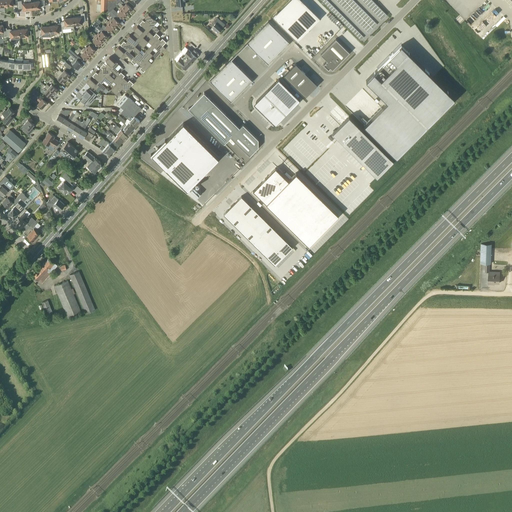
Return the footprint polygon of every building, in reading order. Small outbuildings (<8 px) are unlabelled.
[(45,5),(44,0),(40,0),(41,2),(40,2),(40,1),(31,2),(32,9),(41,8),(40,5),(45,5)] [(116,1),(116,0),(96,0),(96,3),(101,4),(100,11),(110,12),(117,4),(120,1),(116,1)] [(301,0),(288,0),(272,17),(297,41),(320,18),(301,0)] [(321,0),(360,39),(361,40),(364,37),(326,0),(321,0)] [(335,0),(368,33),(377,24),(352,0),(335,0)] [(361,0),(381,20),(386,15),(371,0),(361,0)] [(18,1),(18,4),(18,8),(23,7),(23,10),(32,9),(31,2),(23,3),(23,4),(22,4),(21,1),(18,1)] [(123,5),(121,8),(127,14),(132,9),(126,4),(124,6),(123,5)] [(123,19),(127,14),(121,8),(119,10),(120,11),(118,13),(116,12),(117,12),(113,9),(111,11),(116,15),(119,19),(121,17),(123,19)] [(73,18),(74,25),(82,24),(82,21),(85,21),(85,14),(81,14),(81,17),(73,18)] [(159,30),(154,25),(157,22),(148,14),(145,18),(147,19),(145,22),(152,28),(157,33),(159,30)] [(109,21),(115,27),(120,22),(114,17),(112,20),(111,19),(109,21)] [(74,29),(74,25),(73,18),(64,19),(65,22),(61,23),(61,24),(62,24),(62,29),(71,28),(74,29)] [(218,33),(225,25),(217,18),(210,25),(212,27),(218,33)] [(145,22),(143,20),(139,24),(141,25),(139,28),(146,34),(151,39),(154,36),(149,31),(152,28),(145,22)] [(111,32),(115,27),(109,21),(107,24),(107,25),(105,27),(111,32)] [(268,21),(247,43),(268,64),(289,42),(268,21)] [(412,21),(406,24),(410,34),(416,31),(412,21)] [(63,33),(62,29),(62,24),(61,24),(58,24),(58,25),(50,26),(51,37),(59,33),(61,33),(63,33)] [(43,37),(51,37),(50,26),(41,27),(41,31),(38,31),(39,38),(43,37)] [(139,28),(137,26),(134,30),(136,32),(133,34),(146,45),(148,42),(143,37),(146,34),(139,28)] [(32,38),(31,32),(28,32),(27,29),(19,30),(20,36),(28,35),(28,39),(32,38)] [(11,37),(16,37),(17,41),(20,40),(20,36),(19,30),(10,31),(10,30),(7,30),(7,37),(11,36),(11,37)] [(96,35),(103,41),(107,36),(102,31),(100,34),(99,33),(96,35)] [(215,39),(206,31),(204,32),(213,40),(215,39)] [(161,40),(158,38),(160,36),(156,33),(154,36),(151,39),(148,42),(152,45),(147,50),(150,52),(155,48),(154,48),(161,40)] [(143,48),(146,45),(133,34),(131,36),(129,35),(126,39),(128,40),(135,46),(138,43),(143,48)] [(99,46),(103,41),(96,35),(94,38),(95,39),(93,41),(99,46)] [(153,56),(156,58),(165,48),(163,46),(166,42),(162,38),(161,40),(154,48),(155,48),(158,51),(153,56)] [(330,67),(332,69),(349,52),(336,39),(321,54),(328,61),(326,63),(326,62),(323,64),(328,69),(330,67)] [(140,51),(135,46),(128,40),(126,43),(124,41),(120,45),(122,46),(129,53),(130,53),(132,49),(137,54),(139,52),(140,51)] [(458,97),(405,43),(369,79),(391,100),(367,124),(400,156),(458,97)] [(85,49),(91,54),(95,50),(90,45),(87,47),(86,46),(85,49)] [(135,57),(130,53),(129,53),(122,46),(120,49),(118,47),(115,51),(120,56),(123,60),(127,55),(132,60),(135,57)] [(189,50),(187,48),(185,47),(175,59),(176,61),(180,64),(186,70),(197,57),(199,54),(194,50),(192,53),(189,50)] [(86,60),(91,54),(85,49),(82,51),(83,52),(81,55),(86,60)] [(139,65),(150,52),(147,50),(143,55),(139,52),(137,54),(135,57),(132,60),(131,61),(135,64),(136,63),(139,65)] [(74,52),(71,55),(76,60),(74,62),(73,61),(71,63),(78,69),(82,64),(80,62),(82,59),(77,55),(74,52)] [(153,55),(150,52),(139,65),(141,67),(140,69),(143,72),(152,63),(148,60),(153,55)] [(115,69),(119,64),(115,61),(115,62),(109,57),(106,61),(108,63),(106,65),(105,65),(113,71),(112,72),(117,76),(120,73),(115,69)] [(15,62),(14,62),(14,59),(9,58),(9,61),(8,61),(7,68),(10,69),(10,68),(15,68),(15,62)] [(252,80),(242,70),(231,59),(210,80),(231,101),(252,80)] [(31,63),(29,63),(29,60),(24,60),(24,63),(23,63),(23,70),(26,70),(26,69),(31,69),(31,63)] [(105,65),(106,65),(104,63),(100,67),(102,69),(100,71),(112,82),(113,81),(115,79),(110,75),(112,72),(113,71),(105,65)] [(316,85),(316,83),(296,64),(284,76),(305,96),(316,85)] [(71,75),(73,73),(70,70),(69,71),(66,68),(65,70),(64,70),(62,72),(60,70),(58,71),(67,80),(71,75)] [(64,84),(67,80),(58,71),(57,73),(59,76),(57,78),(64,84)] [(110,85),(112,82),(100,71),(98,74),(96,72),(92,76),(94,77),(101,84),(102,84),(104,80),(110,85)] [(125,75),(121,72),(120,73),(117,76),(115,79),(113,81),(116,84),(111,90),(114,93),(125,80),(123,77),(125,75)] [(107,88),(102,84),(101,84),(94,77),(92,80),(90,78),(87,82),(96,90),(99,87),(104,91),(107,88)] [(257,107),(268,118),(269,119),(270,120),(271,120),(272,120),(272,121),(273,121),(274,121),(275,121),(276,121),(277,121),(278,121),(278,120),(279,120),(280,120),(281,119),(282,118),(300,100),(279,79),(257,100),(257,101),(256,101),(256,102),(256,103),(256,104),(256,105),(256,106),(257,107)] [(125,92),(133,83),(130,80),(128,82),(125,80),(114,93),(116,95),(122,89),(125,92)] [(45,86),(55,94),(58,90),(52,84),(50,86),(47,84),(45,86)] [(51,98),(55,94),(45,86),(44,88),(47,90),(44,92),(51,98)] [(91,89),(89,91),(87,90),(83,95),(84,95),(82,97),(84,98),(81,101),(86,106),(93,97),(94,98),(97,95),(91,89)] [(202,93),(189,107),(187,107),(223,142),(229,136),(248,154),(257,146),(257,138),(241,123),(238,126),(202,91),(202,93)] [(40,102),(37,105),(42,109),(47,103),(39,96),(37,99),(40,102)] [(140,121),(134,116),(141,108),(128,97),(126,100),(123,98),(118,104),(121,107),(119,110),(121,112),(128,119),(128,118),(131,121),(136,125),(140,121)] [(5,109),(2,113),(3,114),(6,116),(2,120),(8,125),(14,117),(12,115),(14,112),(9,107),(6,110),(5,109)] [(70,110),(65,110),(64,111),(62,109),(55,120),(61,124),(65,118),(70,110)] [(68,120),(65,118),(61,124),(67,128),(77,112),(76,111),(75,114),(72,113),(68,120)] [(72,131),(79,120),(76,118),(77,116),(78,116),(80,113),(77,112),(67,128),(72,131)] [(126,121),(123,119),(120,116),(118,118),(124,123),(132,130),(136,125),(131,121),(128,118),(128,119),(126,121)] [(350,117),(333,133),(377,177),(393,160),(350,117)] [(84,137),(87,132),(84,130),(91,119),(89,118),(88,118),(86,121),(78,135),(83,138),(84,137)] [(23,129),(29,135),(34,130),(32,128),(34,125),(28,119),(23,125),(25,126),(23,129)] [(78,135),(86,121),(84,120),(82,122),(79,120),(72,131),(78,135)] [(124,123),(122,126),(120,128),(122,130),(127,135),(132,130),(124,123)] [(183,123),(152,155),(187,189),(219,158),(183,123)] [(114,127),(111,129),(118,134),(123,139),(127,135),(122,130),(120,128),(118,126),(116,128),(114,127)] [(296,145),(307,133),(303,129),(292,140),(296,145)] [(26,144),(10,130),(3,138),(18,152),(26,144)] [(88,131),(88,130),(87,132),(84,137),(89,141),(93,134),(88,131)] [(49,145),(50,144),(55,147),(59,141),(54,138),(55,136),(49,132),(43,142),(49,145)] [(109,135),(108,135),(119,144),(123,139),(118,134),(116,137),(110,132),(109,135)] [(110,144),(109,144),(115,149),(119,144),(108,135),(107,137),(112,141),(110,144)] [(110,154),(115,149),(109,144),(105,141),(100,149),(109,154),(110,154)] [(66,154),(73,146),(68,142),(60,150),(62,152),(63,151),(66,154)] [(73,146),(66,154),(69,156),(68,157),(73,161),(77,156),(75,154),(78,151),(73,146)] [(6,150),(14,157),(17,154),(10,147),(6,150)] [(57,149),(52,155),(55,158),(60,152),(57,149)] [(83,166),(86,168),(87,166),(95,157),(87,151),(82,157),(87,161),(83,166)] [(95,157),(87,166),(95,172),(101,165),(101,163),(95,157)] [(276,168),(254,191),(308,245),(338,215),(296,173),(289,181),(276,168)] [(63,182),(64,182),(67,179),(71,182),(73,180),(67,174),(68,173),(65,170),(61,175),(65,179),(63,182)] [(50,188),(54,183),(46,177),(43,182),(50,188)] [(59,188),(59,189),(61,191),(62,191),(65,193),(67,191),(69,193),(72,189),(70,187),(72,184),(71,182),(67,179),(64,182),(59,188)] [(33,186),(41,192),(42,191),(38,180),(33,186)] [(6,184),(4,182),(1,185),(1,184),(0,185),(0,191),(1,193),(3,196),(8,190),(8,191),(11,188),(6,184)] [(11,194),(8,197),(3,202),(8,207),(10,205),(13,203),(15,205),(25,194),(22,192),(15,199),(11,194)] [(55,196),(50,201),(49,200),(46,202),(49,209),(54,204),(60,210),(64,205),(55,196)] [(294,248),(242,197),(225,215),(276,266),(294,248)] [(13,208),(8,214),(13,219),(20,211),(24,207),(18,202),(13,208)] [(42,203),(38,208),(41,212),(46,207),(42,203)] [(31,218),(28,215),(30,213),(27,210),(18,219),(20,220),(16,224),(21,229),(27,223),(30,226),(35,220),(32,217),(31,218)] [(38,222),(40,220),(37,218),(31,225),(34,228),(27,236),(33,241),(40,234),(37,231),(38,230),(37,229),(38,228),(41,225),(38,222)] [(491,244),(481,243),(481,263),(485,264),(490,264),(491,264),(491,244)] [(49,273),(50,272),(53,269),(54,270),(58,266),(49,257),(33,276),(41,283),(50,274),(49,273)] [(94,310),(80,270),(70,273),(84,313),(94,310)] [(489,271),(489,272),(489,275),(488,284),(493,284),(493,283),(500,283),(500,271),(489,271)] [(69,280),(55,285),(67,316),(81,311),(74,293),(74,294),(69,280)] [(47,299),(41,302),(46,313),(52,310),(47,299)]
